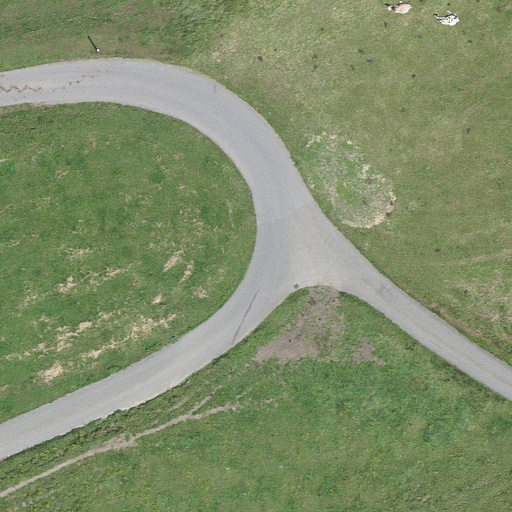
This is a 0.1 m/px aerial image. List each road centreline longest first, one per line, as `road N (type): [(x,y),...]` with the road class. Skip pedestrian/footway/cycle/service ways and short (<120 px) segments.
road 1 (unclassified): [(0,443),(202,350),(286,260),(273,172),(186,105),(49,100),(0,107)]
road 2 (track): [(286,260),(369,290),(511,388)]
